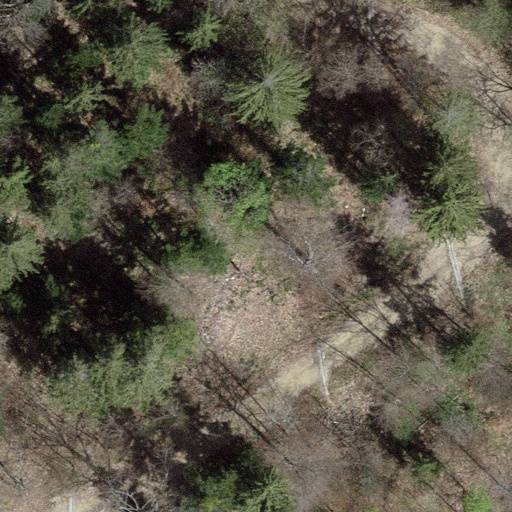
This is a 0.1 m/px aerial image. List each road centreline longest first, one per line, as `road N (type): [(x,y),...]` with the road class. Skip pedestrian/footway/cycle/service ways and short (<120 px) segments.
road 1 (track): [(81,511),(136,489),(465,257),(511,183)]
road 2 (track): [(511,170),(487,72),(332,0)]
